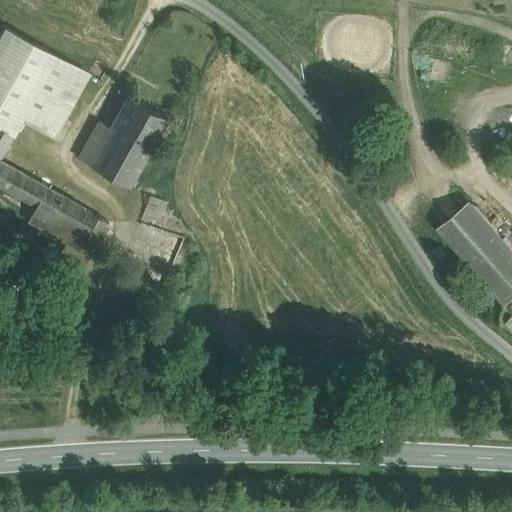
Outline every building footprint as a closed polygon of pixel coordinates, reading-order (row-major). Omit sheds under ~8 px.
[(5,28),(0,37),(0,108),(34,44),(5,28)] [(88,75),(34,44),(0,108),(0,129),(13,137),(26,113),(57,131),(88,75)] [(424,61),(422,82),(463,85),(465,64),(424,61)] [(168,119),(127,97),(112,124),(152,147),(168,119)] [(511,128),(511,108),(487,108),(487,128),(511,128)] [(152,147),(112,124),(110,129),(99,123),(81,159),(90,165),(130,187),(152,147)] [(0,161),(13,137),(0,129),(0,161)] [(0,162),(0,187),(51,216),(52,216),(62,197),(0,162)] [(144,213),(162,220),(169,203),(151,196),(144,213)] [(85,210),(62,197),(52,216),(51,216),(44,230),(67,243),(85,210)] [(511,295),(511,250),(469,201),(439,227),(504,303),(511,295)] [(67,243),(59,257),(83,270),(109,224),(85,210),(67,243)] [(141,222),(131,253),(173,267),(184,236),(141,222)]
